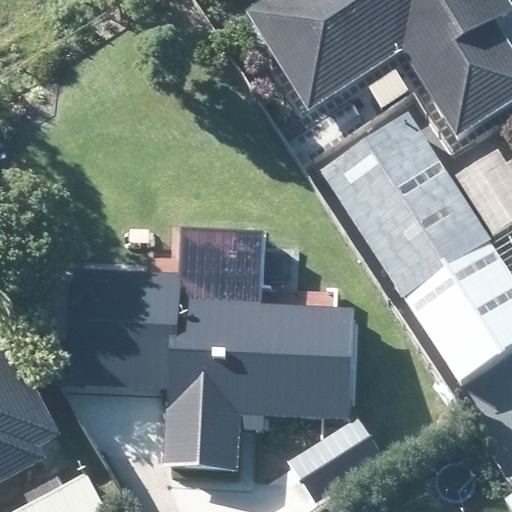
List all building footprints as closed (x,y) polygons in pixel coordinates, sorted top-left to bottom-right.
[(288,0),(259,19),(319,113),(415,52),(471,139),(511,113),(511,38),(503,26),(511,20),(511,1),(511,0),(288,0)] [(264,49),(236,67),(266,114),(294,97),(264,49)] [(390,98),(308,150),(409,309),(511,243),(511,195),(511,194),(469,221),(390,98)] [(353,436),(359,325),(181,318),(183,293),(80,286),(74,399),(173,403),(169,482),(242,486),(245,431),(353,436)] [(0,497),(68,461),(6,347),(0,350),(0,497)] [(105,511),(92,486),(42,511),(105,511)]
